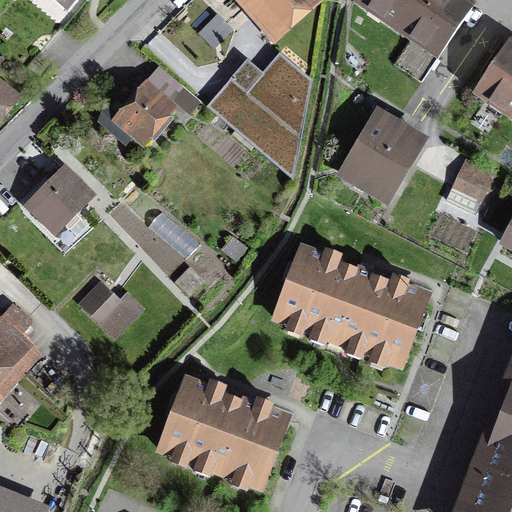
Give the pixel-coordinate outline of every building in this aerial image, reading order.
[(251,0),(277,29),(310,0),(251,0)] [(473,8),(461,0),(357,0),(356,1),(411,38),(394,64),(421,83),(473,8)] [(511,45),(509,43),(476,93),(511,117),(511,45)] [(312,82),(280,55),(260,78),(244,64),(207,107),(293,181),(312,82)] [(0,117),(20,93),(11,85),(6,91),(0,86),(0,64),(2,62),(0,60),(0,117)] [(158,70),(151,78),(171,95),(191,113),(199,103),(179,86),(178,87),(158,70)] [(171,95),(151,78),(143,87),(139,83),(131,92),(136,95),(107,128),(126,144),(135,134),(147,143),(173,113),(163,104),(171,95)] [(416,144),(379,122),(349,172),(382,192),(392,175),(396,178),(416,144)] [(491,181),(463,168),(453,189),(481,202),(491,181)] [(92,197),(64,169),(27,206),(54,232),(62,223),(64,225),(92,197)] [(188,258),(202,242),(164,209),(150,224),(188,258)] [(511,228),(503,244),(511,248),(511,228)] [(233,239),(223,250),(235,260),(245,249),(233,239)] [(324,258),(302,250),(275,319),(290,325),(292,320),(305,325),(303,330),(312,333),(310,341),(325,347),(328,339),(349,347),(346,354),(361,360),(364,353),(373,356),(375,352),(389,357),(387,361),(401,367),(428,298),(406,290),(409,282),(394,276),(391,284),(370,276),(339,264),(341,256),(326,251),(324,258)] [(193,267),(180,279),(191,292),(204,280),(193,267)] [(103,286),(83,306),(102,325),(122,304),(103,286)] [(29,325),(11,309),(3,318),(21,334),(29,325)] [(0,365),(15,349),(0,335),(0,365)] [(208,389),(186,381),(160,451),(174,456),(176,451),(190,456),(188,461),(197,464),(194,472),(209,478),(212,470),(235,479),(236,474),(250,479),(249,484),(261,489),(288,419),(270,413),(273,405),(258,400),(255,407),(241,402),(223,395),(226,388),(211,382),(208,389)] [(511,511),(511,400),(471,509),(469,511),(511,511)] [(36,511),(0,497),(0,511),(36,511)]
